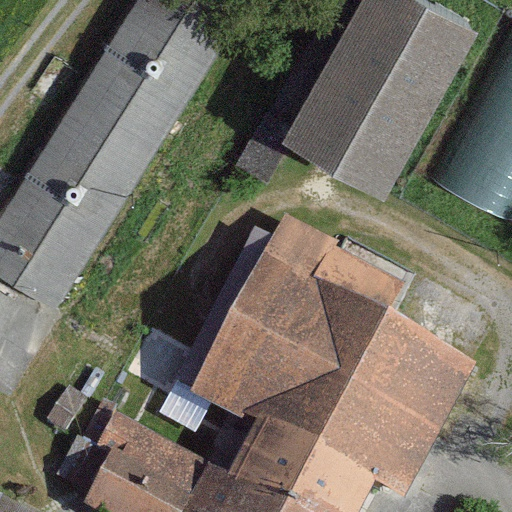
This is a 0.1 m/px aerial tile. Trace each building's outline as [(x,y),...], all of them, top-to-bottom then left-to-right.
[(234,16),(208,0),(131,0),(0,214),(0,266),(59,302),(234,16)] [(446,0),(333,0),(265,119),(373,180),(468,12),(446,0)] [(511,39),(441,176),(511,215),(511,39)] [(143,180),(191,209),(246,122),(199,92),(143,180)] [(420,290),(274,221),(246,278),(226,268),(166,393),(228,422),(215,450),(117,403),(70,501),(92,511),(326,511),(347,470),(389,490),(447,370),(394,345),(420,290)]
